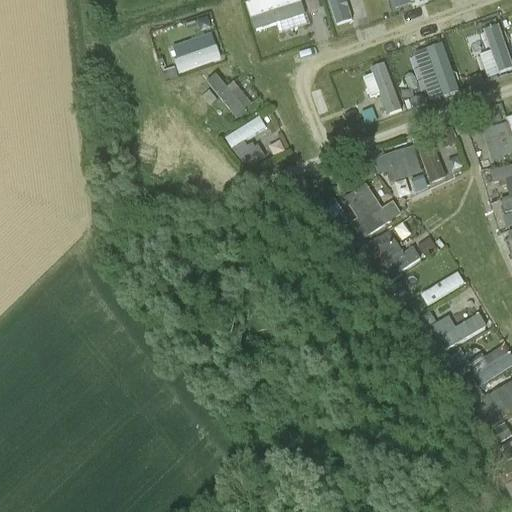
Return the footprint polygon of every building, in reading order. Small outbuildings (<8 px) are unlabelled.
[(255,36),(306,20),(299,0),(259,0),(245,4),(255,36)] [(317,6),(315,0),(306,0),(308,8),(317,6)] [(345,0),(327,0),(332,26),(350,23),(345,0)] [(487,80),(511,70),(511,62),(499,27),(484,32),(491,52),(478,56),(487,80)] [(481,29),(466,34),(473,54),(488,49),(481,29)] [(171,48),(180,73),(221,59),(212,33),(171,48)] [(414,52),(427,101),(457,94),(445,45),(414,52)] [(389,67),(363,73),(369,98),(381,95),(385,116),(399,113),(389,67)] [(217,75),(206,83),(232,123),(253,109),(235,82),(226,88),(217,75)] [(497,107),(486,109),(489,125),(501,123),(497,107)] [(324,118),(330,141),(365,132),(359,109),(324,118)] [(507,124),(484,127),(489,159),(511,156),(511,117),(506,118),(507,124)] [(225,139),(231,150),(266,129),(260,119),(225,139)] [(412,192),(461,175),(452,148),(457,146),(451,129),(434,135),(441,156),(419,164),(423,175),(408,180),(412,192)] [(272,130),(234,148),(247,175),(285,156),(272,130)] [(388,173),(397,200),(411,196),(405,179),(422,174),(414,147),(372,160),(377,176),(388,173)] [(492,183),(511,177),(511,166),(489,173),(492,183)] [(393,202),(379,209),(366,183),(338,197),(359,240),(402,219),(393,202)] [(378,284),(422,266),(415,248),(400,254),(393,235),(363,247),(378,284)] [(417,248),(427,260),(439,250),(429,238),(417,248)] [(457,273),(421,295),(428,307),(464,284),(457,273)] [(398,311),(407,324),(428,308),(419,295),(398,311)] [(443,353),(487,329),(480,316),(455,330),(449,319),(430,330),(443,353)] [(470,362),(478,384),(511,372),(511,360),(507,348),(470,362)] [(511,414),(511,387),(487,398),(497,421),(511,414)] [(511,443),(501,448),(507,462),(511,459),(511,443)]
